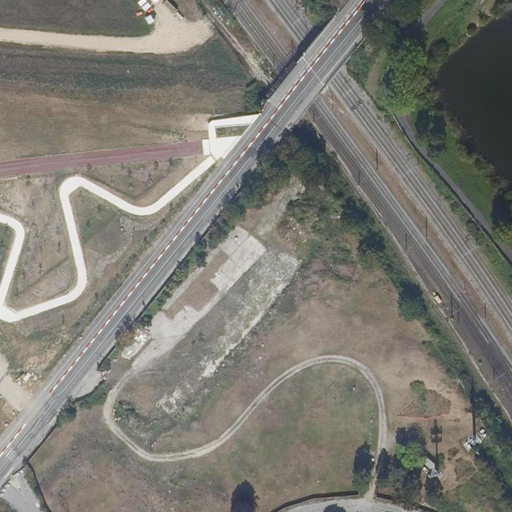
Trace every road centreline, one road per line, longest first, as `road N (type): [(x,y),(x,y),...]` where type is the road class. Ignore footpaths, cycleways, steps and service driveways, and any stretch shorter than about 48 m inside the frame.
road 1 (track): [(362,511),(382,418),(373,380),(360,366),(326,358),(305,364),(210,450),(166,458),(132,443),(107,412),(166,332),(157,325),(103,381),(88,384),(73,373)]
road 2 (track): [(511,433),(353,183),(203,0)]
road 3 (secondary): [(224,181),(0,464)]
road 4 (secondary): [(224,181),(375,0)]
road 5 (secondary): [(361,0),(272,107),(224,181)]
